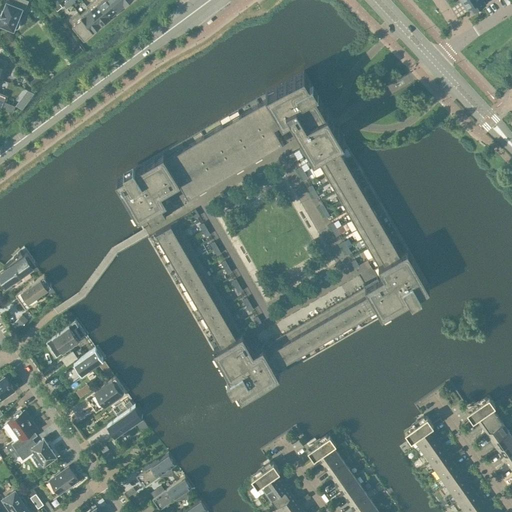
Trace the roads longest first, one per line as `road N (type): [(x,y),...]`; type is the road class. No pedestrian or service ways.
road 1 (residential): [(200,201),(268,318),(348,272),(280,155)]
road 2 (tertiary): [(0,155),(211,0)]
road 3 (residential): [(429,65),(280,155)]
road 4 (residential): [(8,353),(98,480)]
road 5 (residential): [(432,394),(511,507)]
